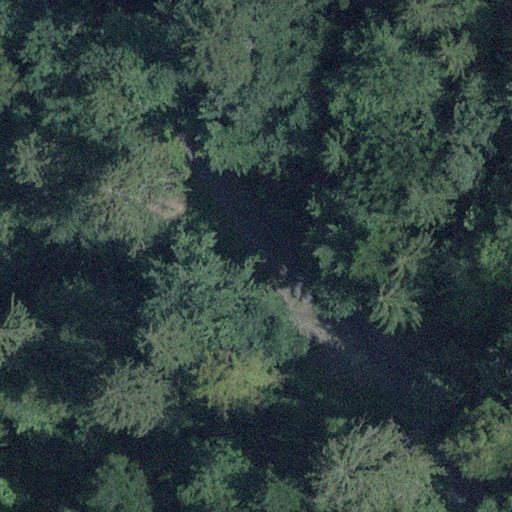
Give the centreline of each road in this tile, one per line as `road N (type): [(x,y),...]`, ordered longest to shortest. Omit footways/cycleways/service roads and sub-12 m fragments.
road 1 (track): [(432,511),(199,0)]
road 2 (track): [(393,417),(511,165)]
